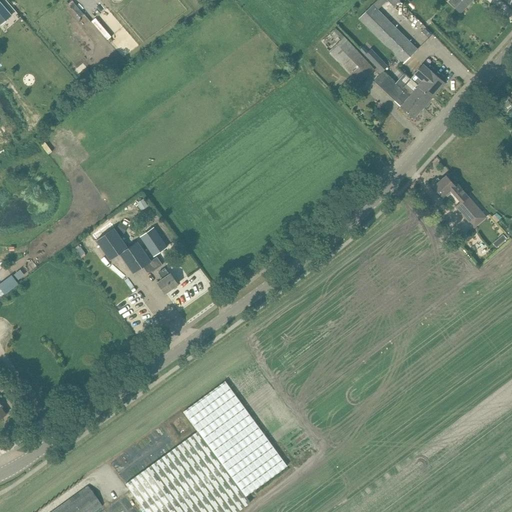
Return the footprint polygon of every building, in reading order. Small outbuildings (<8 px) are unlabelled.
[(403,63),(417,49),(378,9),(387,0),(394,6),(400,0),(399,0),(377,0),(373,4),(359,19),(403,63)] [(450,0),(449,1),(461,12),(471,0),(450,0)] [(30,14),(24,8),(20,12),(25,18),(30,14)] [(330,51),(329,51),(360,83),(375,69),(344,37),(341,39),(339,41),(337,43),(333,47),(330,50),(330,51)] [(363,46),(360,50),(382,72),(383,71),(388,66),(371,48),(368,51),(363,46)] [(419,86),(432,97),(444,83),(431,71),(423,64),(410,79),(419,86)] [(383,72),(374,81),(395,101),(398,98),(404,103),(400,106),(414,118),(423,107),(401,88),(397,85),(395,83),(383,72)] [(406,83),(401,88),(423,107),(432,97),(419,86),(414,91),(406,83)] [(501,95),(494,102),(499,107),(506,100),(501,95)] [(436,184),(434,186),(438,191),(436,193),(441,198),(450,190),(461,202),(456,207),(469,222),(481,212),(457,184),(455,186),(446,175),(440,180),(439,179),(438,179),(435,182),(435,183),(436,184)] [(144,199),(137,203),(142,210),(148,206),(144,199)] [(106,226),(95,233),(99,238),(109,231),(106,226)] [(133,273),(147,264),(152,272),(163,265),(157,256),(151,261),(137,241),(128,248),(114,228),(109,231),(99,238),(96,240),(110,259),(110,260),(120,253),(133,273)] [(141,237),(154,256),(167,247),(154,228),(141,237)] [(503,234),(499,238),(503,243),(507,239),(503,234)] [(46,253),(38,260),(41,264),(50,258),(46,253)] [(169,274),(165,268),(158,272),(163,279),(158,282),(165,293),(178,284),(171,274),(169,274)] [(0,287),(5,294),(19,284),(12,276),(0,284),(0,287)] [(144,511),(238,511),(251,503),(246,497),(288,466),(225,381),(183,412),(197,431),(124,484),(144,511)] [(95,511),(103,506),(89,486),(52,511),(95,511)]
